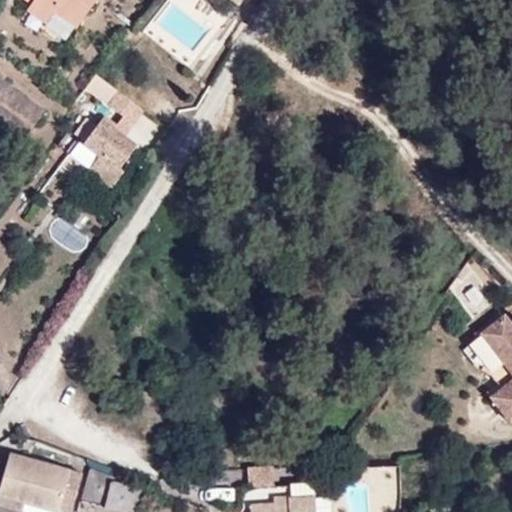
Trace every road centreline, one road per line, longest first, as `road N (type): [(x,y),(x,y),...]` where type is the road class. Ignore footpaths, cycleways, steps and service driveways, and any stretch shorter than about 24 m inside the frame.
road 1 (residential): [(0,416),(27,393),(263,36)]
road 2 (residential): [(263,36),(311,83),(368,103),(477,237)]
